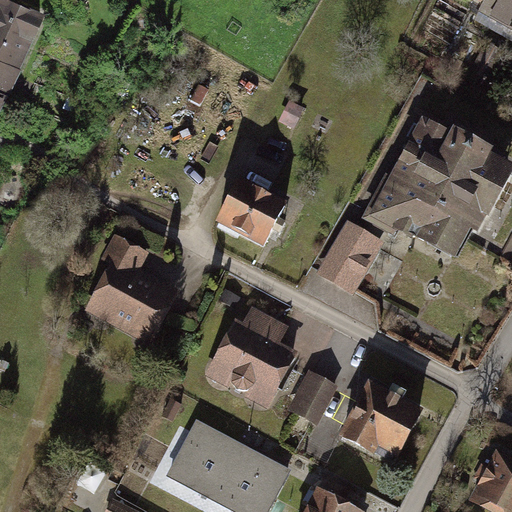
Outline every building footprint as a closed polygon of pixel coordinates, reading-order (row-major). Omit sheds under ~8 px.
[(0,0),(0,62),(23,72),(39,38),(44,41),(56,15),(21,0),(0,0)] [(511,0),(485,0),(475,19),(511,39),(511,0)] [(0,123),(23,72),(0,62),(0,123)] [(370,216),(459,265),(511,169),(511,164),(425,117),(370,216)] [(287,205),(242,182),(219,225),(264,248),(287,205)] [(386,244),(347,222),(317,273),(356,296),(386,244)] [(181,291),(120,257),(85,317),(146,351),(181,291)] [(303,352),(244,321),(218,368),(276,400),(303,352)] [(320,424),(340,384),(311,370),(291,410),(320,424)] [(401,463),(429,410),(380,385),(353,438),(401,463)] [(275,511),(304,459),(209,408),(180,463),(273,511),(275,511)] [(511,511),(511,463),(494,454),(486,469),(478,484),(469,500),(491,511),(511,511)] [(478,484),(486,469),(479,465),(471,480),(478,484)] [(373,511),(374,511),(326,489),(314,511),(373,511)] [(142,511),(117,497),(108,511),(142,511)]
